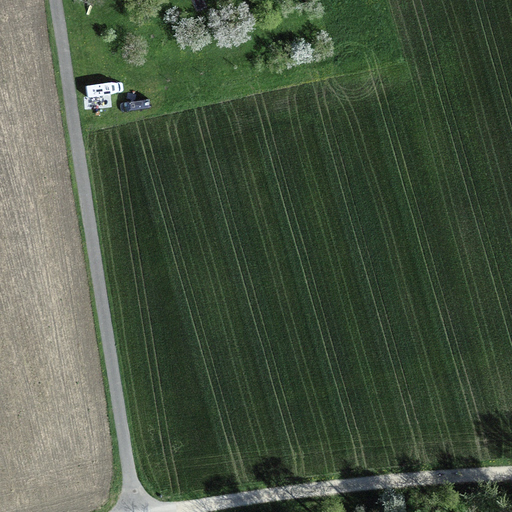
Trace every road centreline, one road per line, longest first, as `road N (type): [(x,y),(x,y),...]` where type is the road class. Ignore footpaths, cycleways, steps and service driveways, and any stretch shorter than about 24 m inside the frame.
road 1 (track): [(53,0),(133,511)]
road 2 (track): [(143,511),(313,487),(511,472)]
